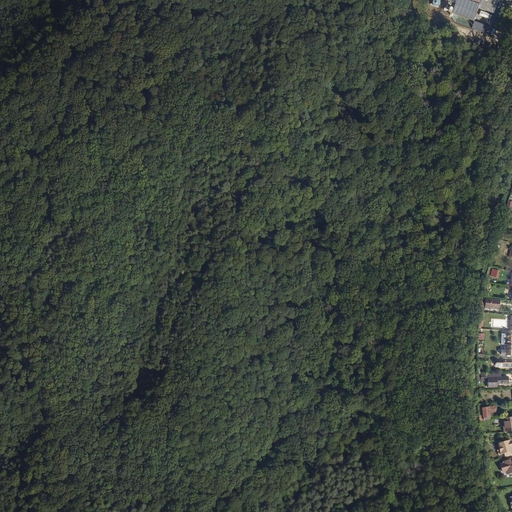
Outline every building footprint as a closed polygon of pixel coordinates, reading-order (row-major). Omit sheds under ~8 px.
[(441,0),(453,4),(450,12),(473,21),(478,7),(491,12),(495,0),(441,0)] [(493,28),(474,21),(471,28),(491,36),(493,28)] [(498,308),(499,299),(482,296),(481,308),(485,308),(485,306),(498,308)] [(511,343),(511,333),(501,333),(501,343),(511,343)] [(511,354),(511,343),(504,343),(504,349),(500,349),(500,354),(511,354)] [(507,382),(507,376),(500,376),(500,373),(481,373),(481,380),(487,380),(488,386),(496,385),(496,382),(507,382)] [(489,416),(489,410),(495,410),(494,405),(488,405),(488,406),(481,407),(483,419),(490,418),(489,416)] [(511,429),(511,415),(501,417),(503,431),(511,429)] [(511,447),(510,439),(497,443),(498,449),(496,449),(498,454),(503,453),(504,457),(511,454),(511,450),(511,448),(511,447)] [(511,457),(502,461),(502,463),(501,463),(500,466),(501,470),(503,472),(505,471),(505,472),(506,473),(508,474),(510,473),(511,471),(511,470),(511,473),(511,457)]
